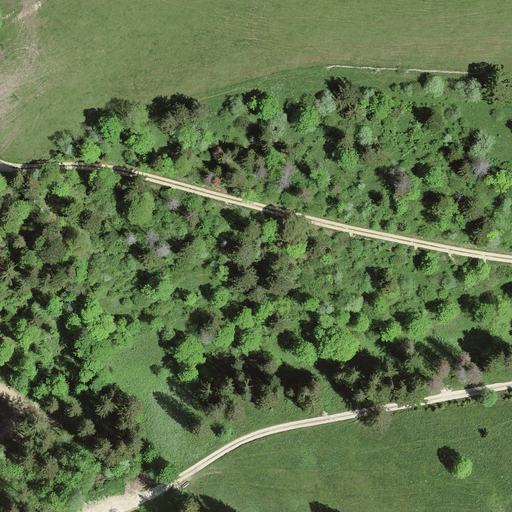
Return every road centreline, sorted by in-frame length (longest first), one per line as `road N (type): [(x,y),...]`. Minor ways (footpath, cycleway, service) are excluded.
road 1 (track): [(511,261),(405,243),(103,167),(0,168)]
road 2 (track): [(100,511),(261,436),(511,386)]
